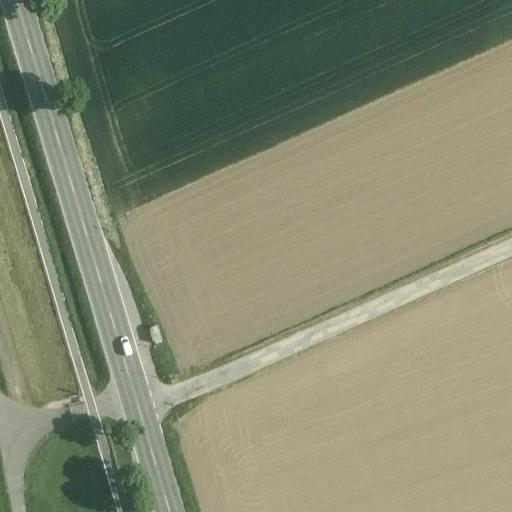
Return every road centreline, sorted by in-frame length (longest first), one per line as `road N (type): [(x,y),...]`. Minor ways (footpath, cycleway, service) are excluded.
road 1 (secondary): [(140,411),(16,0)]
road 2 (residential): [(511,248),(140,411)]
road 3 (track): [(9,442),(140,411)]
